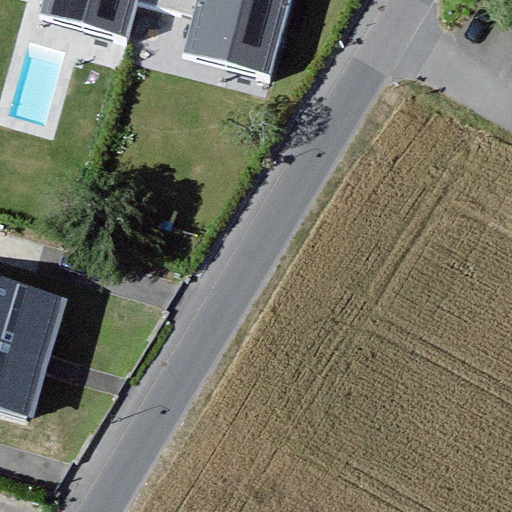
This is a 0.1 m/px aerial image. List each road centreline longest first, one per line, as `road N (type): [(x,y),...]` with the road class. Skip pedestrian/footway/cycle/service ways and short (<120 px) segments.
road 1 (residential): [(103,511),(391,34)]
road 2 (residential): [(391,34),(511,106)]
